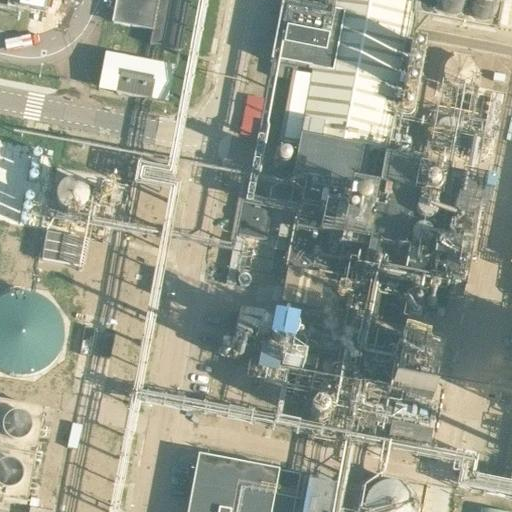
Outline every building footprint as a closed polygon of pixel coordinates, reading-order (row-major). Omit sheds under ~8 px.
[(152,31),(157,7),(119,0),(118,0),(114,23),(152,31)] [(158,0),(157,7),(152,31),(149,47),(181,53),(191,0),(158,0)] [(309,186),(306,207),(375,221),(382,223),(383,221),(409,226),(414,199),(388,193),(388,192),(377,190),(408,24),(409,24),(411,13),(438,18),(440,0),(329,0),(327,12),(315,73),(294,184),(309,186)] [(511,0),(502,0),(497,28),(511,31),(511,0)] [(315,73),(327,12),(283,4),(272,65),(315,73)] [(122,96),(170,105),(177,70),(129,60),(122,96)] [(77,181),(74,180),(71,179),(69,179),(67,179),(65,179),(64,180),(61,181),(58,183),(57,184),(56,185),(55,186),(54,188),(54,189),(53,191),(53,193),(53,194),(53,196),(53,197),(53,198),(54,200),(54,201),(56,204),(57,205),(58,206),(59,208),(61,208),(62,209),(64,210),(66,211),(70,211),(71,211),(74,210),(76,209),(77,208),(80,206),(81,205),(82,204),(83,203),(84,200),(85,198),(85,197),(85,195),(85,192),(85,191),(84,188),(83,186),(82,185),(81,184),(79,182),(77,181)] [(361,291),(375,221),(306,207),(298,206),(285,278),(361,291)] [(45,243),(44,268),(75,268),(76,244),(45,243)] [(0,388),(67,370),(46,291),(0,303),(0,388)] [(235,353),(259,354),(260,315),(237,314),(235,353)] [(428,384),(430,371),(420,364),(408,368),(406,381),(416,388),(428,384)] [(263,400),(286,401),(287,376),(264,375),(263,400)] [(0,452),(39,459),(46,414),(0,405),(0,452)] [(0,503),(30,508),(38,462),(0,455),(0,503)] [(293,511),(300,476),(197,457),(186,511),(293,511)] [(398,484),(395,484),(391,483),(388,483),(385,484),(382,484),(379,485),(376,487),(374,488),(372,490),(369,492),(368,494),(366,496),(365,498),(364,500),(363,503),(362,506),(362,509),(362,511),(361,511),(418,511),(418,509),(418,507),(417,504),(416,501),(415,498),(414,496),(412,493),(410,491),(408,490),(406,488),(404,487),(401,485),(398,484)] [(307,511),(331,511),(333,505),(309,501),(307,511)]
